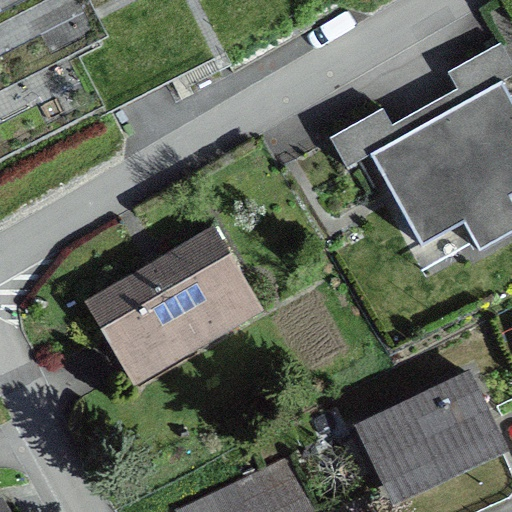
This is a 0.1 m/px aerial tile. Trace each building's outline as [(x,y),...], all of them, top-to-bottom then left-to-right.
[(0,0),(0,126),(33,109),(43,129),(88,106),(61,53),(92,37),(82,17),(73,0),(0,0)] [(420,243),(511,192),(511,99),(500,78),(369,150),(420,243)] [(188,351),(255,312),(210,235),(86,307),(125,374),(182,340),(188,351)] [(387,495),(496,443),(465,379),(356,430),(387,495)] [(307,511),(285,465),(185,511),(307,511)]
